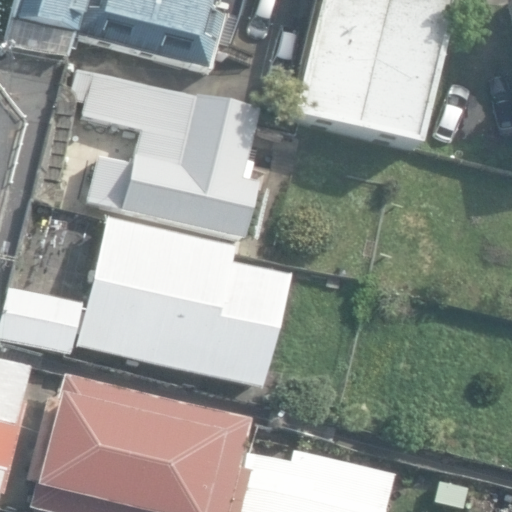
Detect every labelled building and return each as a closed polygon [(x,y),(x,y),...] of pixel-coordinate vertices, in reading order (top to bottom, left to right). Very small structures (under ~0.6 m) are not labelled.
[(71,38),(205,74),(220,20),(232,24),(238,0),(13,0),(1,48),(64,65),(71,38)] [(315,0),(286,123),(411,154),(413,141),(447,5),(427,0),(315,0)] [(85,205),(240,243),(253,190),(236,185),(253,115),(75,72),(68,103),(82,107),(79,119),(136,133),(127,170),(96,162),(90,189),(83,187),(80,202),(86,203),(85,205)] [(74,350),(256,393),(282,283),(226,269),(230,254),(104,224),(74,350)] [(0,308),(0,344),(62,359),(74,310),(5,293),(4,293),(0,308)] [(21,428),(26,407),(17,405),(26,368),(0,361),(0,484),(15,426),(21,428)] [(377,511),(385,481),(286,457),(283,468),(248,459),(252,446),(238,442),(242,426),(113,394),(112,398),(80,390),(68,439),(43,432),(32,476),(57,482),(50,510),(58,511),(377,511)]
